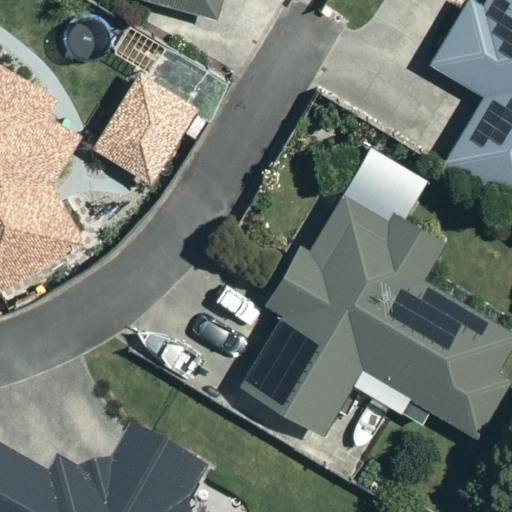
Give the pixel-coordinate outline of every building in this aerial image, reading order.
[(147,0),(220,19),(225,0),(147,0)] [(511,0),(487,0),(484,6),(473,0),(471,0),(433,65),(486,96),(447,163),(511,201),(511,0)] [(61,100),(0,64),(0,295),(90,242),(55,177),(84,136),(51,116),(61,100)] [(204,110),(146,73),(97,149),(155,186),(204,110)] [(392,223),(347,197),(312,255),(304,251),(271,308),(287,317),(245,389),(324,435),(362,369),(481,439),(511,385),(511,379),(503,374),(511,358),(511,332),(427,283),(450,243),(398,213),(392,223)] [(237,511),(244,502),(135,441),(106,494),(64,470),(53,489),(0,459),(0,511),(237,511)]
